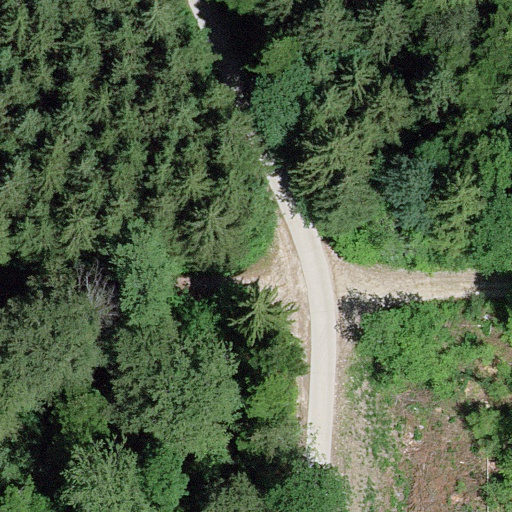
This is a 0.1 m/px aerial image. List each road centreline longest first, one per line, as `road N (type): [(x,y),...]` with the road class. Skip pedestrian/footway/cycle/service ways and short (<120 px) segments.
road 1 (track): [(313,511),(324,338),(319,280),(206,0)]
road 2 (track): [(511,287),(319,280),(0,291)]
